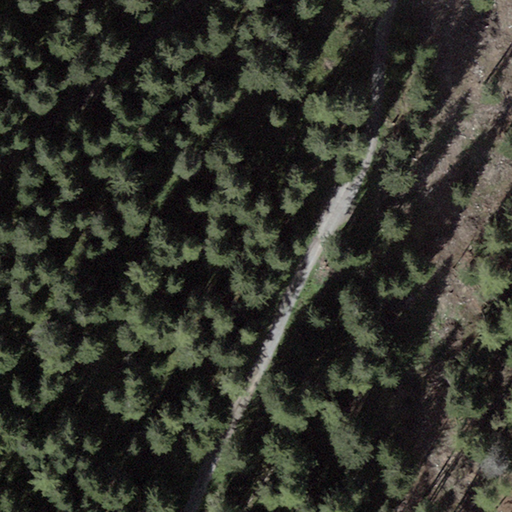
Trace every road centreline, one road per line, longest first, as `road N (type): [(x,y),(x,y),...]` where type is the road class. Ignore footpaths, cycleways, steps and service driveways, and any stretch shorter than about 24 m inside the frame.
road 1 (track): [(391,0),(366,165),(226,436),(197,511)]
road 2 (track): [(0,145),(204,0)]
